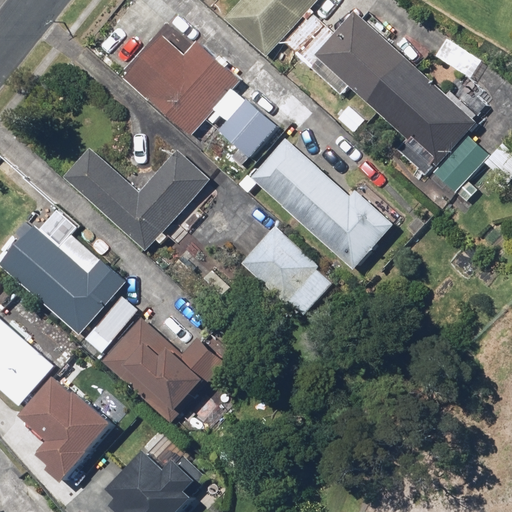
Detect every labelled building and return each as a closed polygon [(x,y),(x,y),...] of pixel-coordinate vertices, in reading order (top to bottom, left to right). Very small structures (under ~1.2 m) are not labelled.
[(284,45),(314,12),(324,0),(245,0),(226,22),(270,61),(284,45)] [(477,124),(356,17),(340,35),(314,12),(284,45),(342,97),(349,89),(411,145),(400,157),(426,180),(477,124)] [(233,93),(244,81),(200,42),(188,55),(167,37),(125,84),(190,141),(214,115),(233,93)] [(448,40),(437,57),(471,81),(483,63),(448,40)] [(278,128),(233,93),(214,115),(226,127),(219,134),(249,161),(278,128)] [(367,121),(349,105),(336,120),(355,136),(367,121)] [(469,183),(494,156),(471,136),(434,177),(466,205),(478,191),(469,183)] [(511,182),(511,147),(508,143),(489,165),(511,184),(511,182)] [(286,144),(251,182),(356,276),(398,229),(357,193),(350,201),(286,144)] [(94,152),(67,182),(149,254),(210,184),(177,155),(142,194),(94,152)] [(38,230),(1,272),(80,341),(128,286),(75,240),(84,230),(61,210),(41,232),(38,230)] [(336,285),(276,228),(241,266),(300,322),(336,285)] [(233,289),(214,271),(202,284),(221,302),(233,289)] [(88,350),(100,361),(142,311),(125,297),(92,335),(97,339),(88,350)] [(145,320),(104,365),(172,429),(228,369),(197,341),(183,356),(145,320)] [(55,369),(0,321),(0,393),(19,410),(55,369)] [(112,429),(55,381),(18,425),(48,450),(39,460),(66,484),(112,429)] [(184,511),(212,482),(189,461),(174,477),(148,454),(111,495),(121,504),(113,511),(184,511)]
